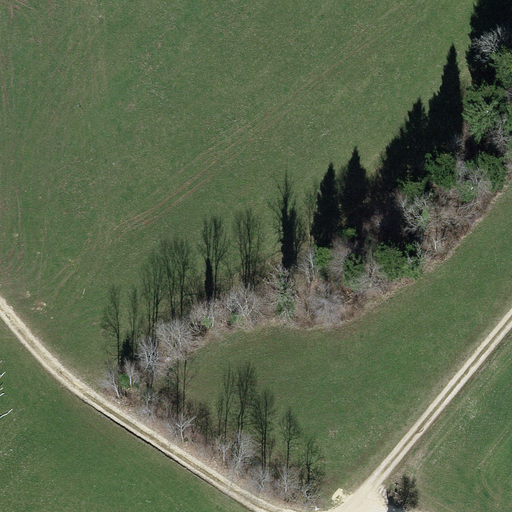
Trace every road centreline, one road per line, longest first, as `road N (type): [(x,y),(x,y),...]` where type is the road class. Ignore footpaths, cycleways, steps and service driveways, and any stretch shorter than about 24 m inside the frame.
road 1 (track): [(281,511),(219,482),(102,404),(64,375),(0,302)]
road 2 (track): [(345,511),(511,316)]
